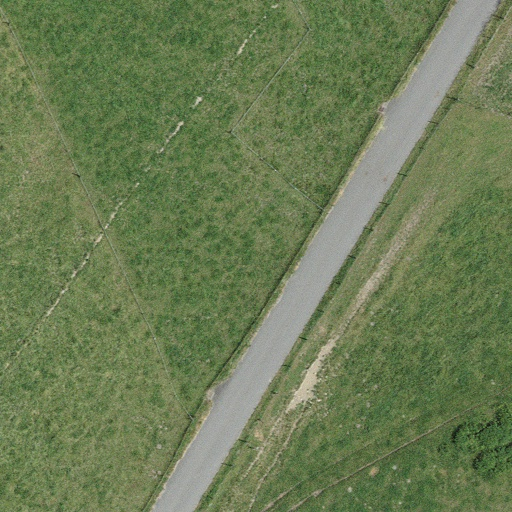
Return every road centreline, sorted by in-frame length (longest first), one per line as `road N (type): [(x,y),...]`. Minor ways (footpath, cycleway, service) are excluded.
road 1 (unclassified): [(168,511),(477,0)]
road 2 (track): [(267,511),(511,366)]
